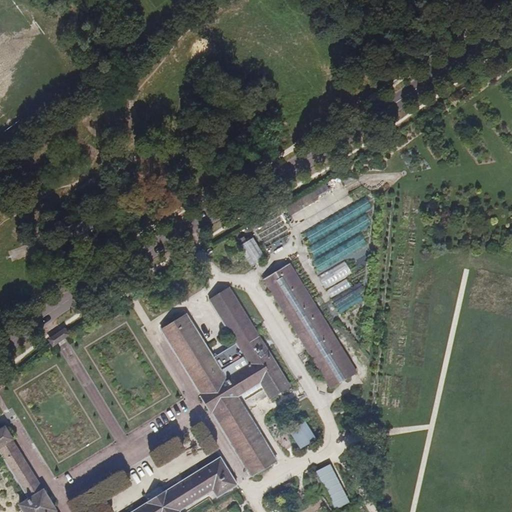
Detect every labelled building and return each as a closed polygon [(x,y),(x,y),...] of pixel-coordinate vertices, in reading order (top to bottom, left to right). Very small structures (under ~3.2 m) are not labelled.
[(288,6),(297,16),(304,11),(294,0),(288,6)] [(252,68),(272,80),(283,62),(263,50),(252,68)] [(109,101),(98,107),(111,130),(122,124),(109,101)] [(95,139),(103,129),(87,114),(78,123),(95,139)] [(74,129),(66,139),(89,158),(97,148),(74,129)] [(330,190),(340,186),(337,178),(327,181),(330,190)] [(326,183),(285,205),(295,224),(330,206),(325,197),(331,194),(326,183)] [(78,215),(64,224),(73,238),(92,226),(88,220),(83,223),(78,215)] [(235,247),(242,259),(261,247),(254,235),(235,247)] [(32,245),(10,252),(12,259),(34,253),(32,245)] [(325,288),(352,274),(345,261),(318,276),(325,288)] [(264,281),(330,389),(357,373),(290,264),(264,281)] [(347,280),(327,288),(330,296),(350,287),(347,280)] [(7,287),(8,298),(20,297),(19,286),(7,287)] [(341,313),(363,300),(356,288),(334,302),(341,313)] [(161,331),(252,476),(276,461),(236,397),(259,383),(269,399),(289,387),(258,337),(267,331),(263,325),(254,330),(228,289),(209,301),(236,345),(213,359),(186,316),(161,331)] [(305,421),(289,431),(300,449),(317,438),(305,421)] [(56,511),(11,440),(12,439),(5,428),(0,431),(0,452),(29,499),(19,505),(23,511),(56,511)] [(131,511),(178,511),(212,491),(216,499),(238,485),(220,457),(131,511)] [(336,509),(350,502),(330,463),(315,471),(336,509)]
